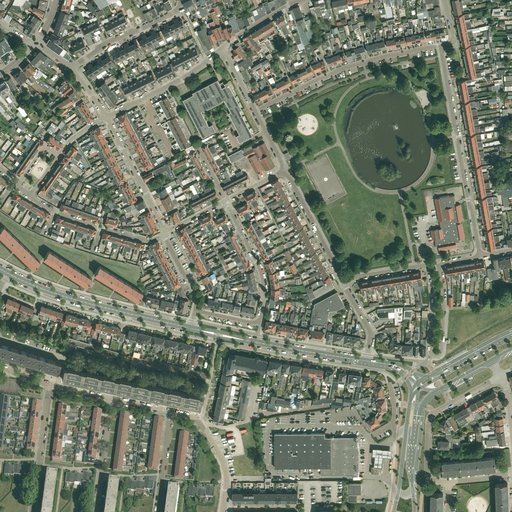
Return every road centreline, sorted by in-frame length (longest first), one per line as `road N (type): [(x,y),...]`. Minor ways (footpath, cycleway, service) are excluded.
road 1 (residential): [(480,255),(440,46)]
road 2 (tertiary): [(191,326),(49,291),(0,269)]
road 3 (residential): [(255,111),(335,71),(440,46)]
road 4 (residential): [(427,263),(429,352),(436,355),(444,309),(438,261)]
road 5 (tertiary): [(366,360),(191,326)]
road 6 (residential): [(448,482),(427,474),(428,417),(500,375)]
road 7 (residential): [(103,116),(195,71),(222,47)]
road 8 (residential): [(166,231),(103,116)]
road 9 (residential): [(260,323),(263,282),(224,201)]
road 10 (residential): [(71,67),(181,0)]
road 11 (residential): [(32,511),(48,384)]
road 12 (residential): [(343,282),(284,171)]
